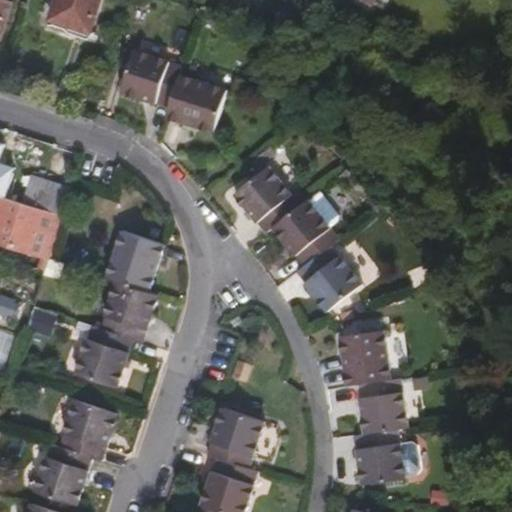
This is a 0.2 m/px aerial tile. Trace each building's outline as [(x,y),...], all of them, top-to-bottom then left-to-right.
[(89,36),(100,0),(55,0),(48,23),(89,36)] [(0,38),(11,5),(0,1),(0,38)] [(177,76),(181,66),(134,52),(121,94),(167,108),(177,76)] [(213,134),(227,91),(177,76),(167,108),(164,119),(213,134)] [(296,207),(265,168),(231,195),(262,234),(271,227),(296,207)] [(61,215),(69,191),(30,177),(22,202),(61,215)] [(0,244),(47,260),(61,216),(0,197),(0,244)] [(336,240),(304,200),(296,207),(271,227),(303,267),(328,247),(336,240)] [(145,287),(160,241),(117,228),(103,274),(113,277),(145,287)] [(359,286),(328,247),(303,267),(294,274),(325,314),(359,286)] [(139,340),(155,290),(145,287),(113,277),(97,326),(129,337),(139,340)] [(114,385),(129,337),(97,326),(87,323),(71,371),(114,385)] [(386,379),(380,330),(337,334),(343,386),(353,385),(386,379)] [(402,428),(395,378),(386,379),(353,385),(359,433),(392,429),(402,428)] [(100,460),(115,412),(73,399),(58,446),(90,457),(100,460)] [(261,419),(262,416),(220,403),(206,450),(215,453),(247,463),(252,449),(261,419)] [(267,454),(276,424),(261,419),(252,449),(267,454)] [(398,481),(392,429),(359,433),(349,435),(355,485),(398,481)] [(74,505),(90,457),(58,446),(47,443),(32,492),(74,505)] [(230,511),(242,511),(257,466),(247,463),(215,453),(200,502),(230,511)] [(58,511),(28,502),(24,511),(58,511)]
